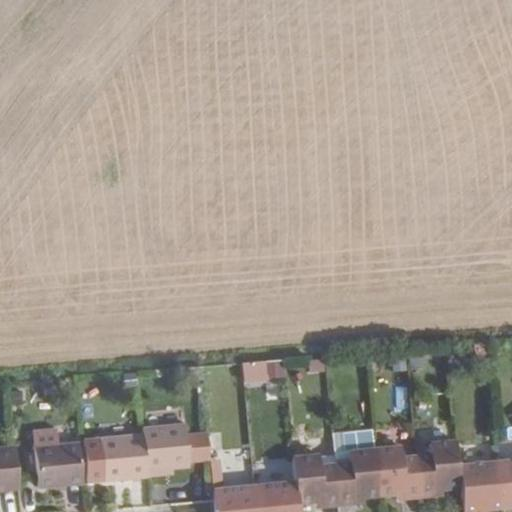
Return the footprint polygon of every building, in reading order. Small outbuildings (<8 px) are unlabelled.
[(285,380),(284,358),(244,361),(245,382),(285,380)] [(140,434),(145,475),(162,473),(162,469),(170,468),(188,466),(187,461),(208,460),(205,432),(184,434),(183,425),(140,429),(140,434)] [(98,439),(102,481),(145,477),(145,475),(140,434),(98,439)] [(440,489),(458,487),(458,478),(456,466),(454,442),(427,444),(427,456),(414,457),(418,497),(433,495),(432,484),(439,484),(440,489)] [(32,448),(36,487),(81,483),(77,443),(32,448)] [(0,448),(0,490),(17,489),(13,447),(0,448)] [(373,450),(377,495),(395,493),(394,489),(402,488),(403,498),(418,497),(414,457),(401,459),(399,447),(373,450)] [(359,497),(377,495),(373,450),(346,452),(347,464),(333,465),(336,505),(352,503),(351,492),(359,492),(359,497)] [(294,483),(296,503),(314,501),(313,497),(321,496),(322,506),(336,505),(333,465),(319,467),(318,455),(291,458),(294,483)] [(511,460),(498,462),(502,508),(511,506),(511,460)] [(484,510),(502,508),(498,462),(470,465),(456,466),(458,478),(458,487),(460,511),(476,511),(476,505),(483,505),(484,510)] [(296,511),(296,503),(294,483),(252,486),(254,511),(296,511)] [(211,491),(212,511),(254,511),(252,486),(211,491)]
